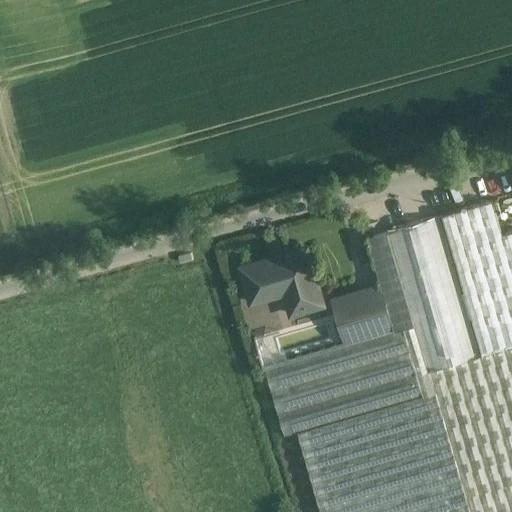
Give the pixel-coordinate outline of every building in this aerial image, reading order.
[(442,215),(471,312),(511,300),(511,269),(492,201),(442,215)] [(511,511),(511,347),(483,355),(480,356),(439,215),(387,230),(388,232),(368,237),(382,285),(395,331),(346,346),(336,314),(256,337),(285,435),(298,433),(320,511),(511,511)] [(307,248),(241,267),(252,302),(285,292),(291,313),(316,306),(323,304),(307,248)] [(382,285),(332,300),(336,314),(346,346),(395,331),(382,285)] [(511,347),(511,300),(471,312),(483,355),(511,347)]
